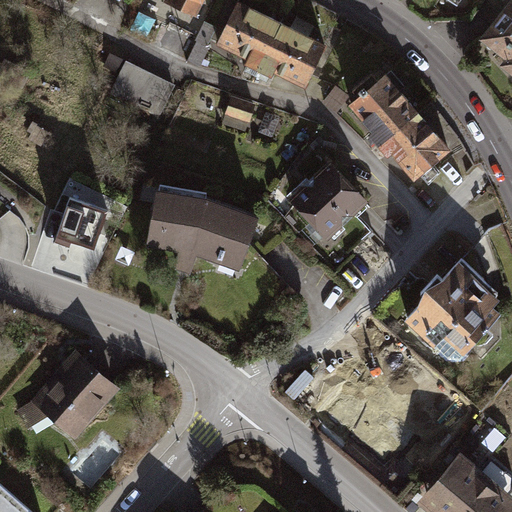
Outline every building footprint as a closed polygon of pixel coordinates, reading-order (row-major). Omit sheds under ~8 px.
[(209,0),(167,0),(202,16),(209,0)] [(330,41),(245,0),(238,0),(218,42),(249,57),(246,61),(275,75),(277,70),(308,86),(330,41)] [(511,0),(505,0),(477,35),(503,55),(498,62),(511,73),(511,0)] [(175,84),(111,52),(104,67),(119,74),(110,93),(159,117),(175,84)] [(32,71),(6,58),(0,70),(0,77),(23,88),(32,71)] [(454,147),(389,70),(351,102),(374,130),(371,132),(390,155),(394,152),(416,179),(454,147)] [(257,102),(233,94),(226,113),(251,121),(257,102)] [(371,198),(332,158),(290,197),(329,238),(371,198)] [(209,195),(158,186),(147,245),(180,250),(177,268),(192,272),(198,254),(242,269),(263,214),(209,195)] [(109,208),(72,195),(58,235),(95,248),(109,208)] [(505,294),(464,256),(448,273),(431,282),(422,302),(408,317),(451,356),(464,355),(507,309),(499,302),(505,294)] [(378,341),(368,353),(401,381),(411,369),(378,341)] [(32,400),(17,408),(28,427),(50,414),(76,437),(120,387),(77,349),(32,400)] [(396,398),(359,366),(329,401),(362,429),(356,436),(386,461),(429,410),(404,388),(396,398)] [(511,511),(511,489),(463,449),(420,501),(433,511),(511,511)] [(0,511),(39,511),(0,478),(0,511)]
